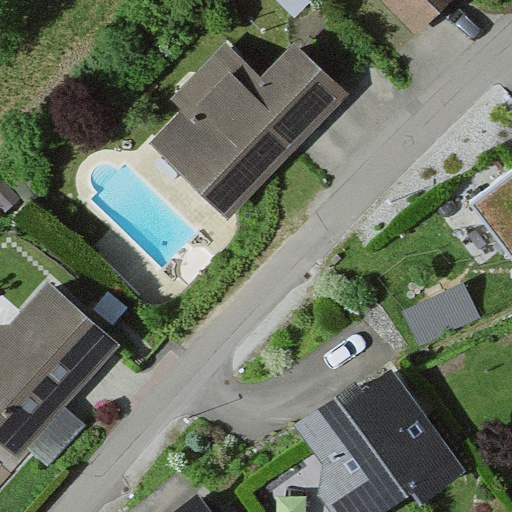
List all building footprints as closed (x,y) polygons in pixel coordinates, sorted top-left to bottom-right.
[(457,3),(454,0),(373,0),(410,43),(457,3)] [(154,145),(230,222),(350,105),(293,46),(258,81),(226,48),(173,99),(187,114),(154,145)] [(511,172),(471,203),(511,257),(511,172)] [(419,327),(457,317),(449,286),(411,297),(419,327)] [(0,490),(121,356),(45,288),(0,338),(0,490)] [(323,471),(319,501),(327,511),(388,511),(411,495),(424,511),(436,511),(471,485),(391,381),(366,400),(354,384),(293,431),(323,471)] [(202,511),(197,503),(182,511),(202,511)]
